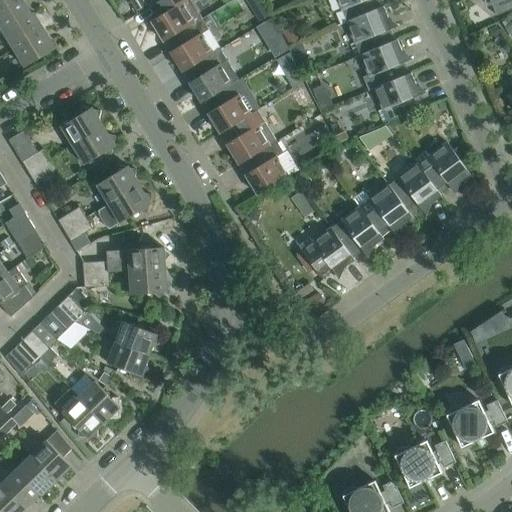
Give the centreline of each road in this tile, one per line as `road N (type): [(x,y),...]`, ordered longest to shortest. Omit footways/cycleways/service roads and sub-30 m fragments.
road 1 (residential): [(221,324),(301,336),(336,328),(505,203)]
road 2 (residential): [(221,324),(224,284),(211,213),(106,39)]
road 3 (residential): [(505,203),(426,0)]
road 4 (residential): [(124,463),(199,377),(221,324)]
road 5 (residential): [(0,108),(106,39)]
